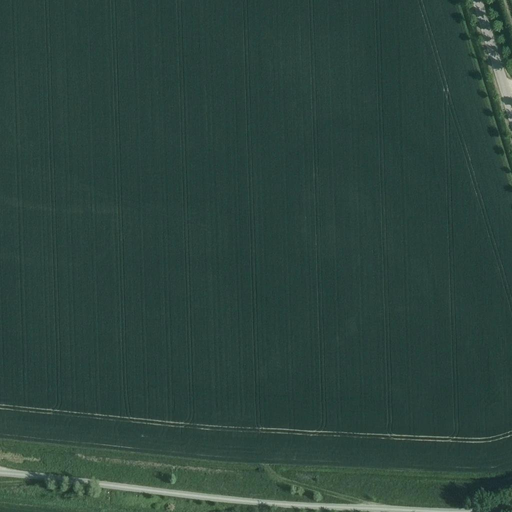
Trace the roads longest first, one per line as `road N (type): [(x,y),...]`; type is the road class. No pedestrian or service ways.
road 1 (unclassified): [(511,505),(448,511),(253,501),(0,473)]
road 2 (tertiary): [(511,115),(476,0)]
